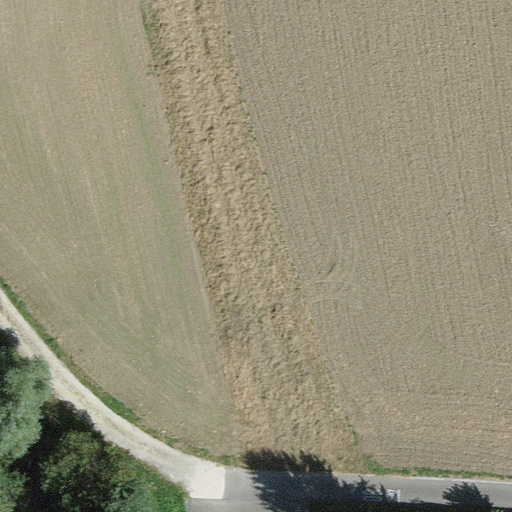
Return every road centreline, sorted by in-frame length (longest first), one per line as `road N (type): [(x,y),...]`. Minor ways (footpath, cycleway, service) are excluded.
road 1 (track): [(0,303),(77,395),(128,436),(246,501)]
road 2 (residential): [(511,499),(294,490),(246,501),(240,511)]
